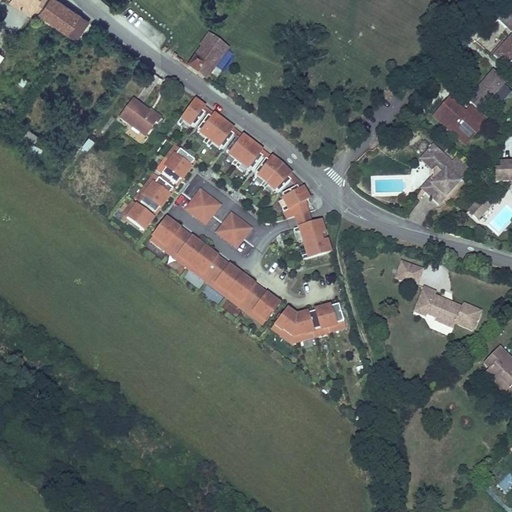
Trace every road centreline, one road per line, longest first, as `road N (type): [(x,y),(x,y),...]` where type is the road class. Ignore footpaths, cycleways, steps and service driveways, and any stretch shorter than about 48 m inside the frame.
road 1 (residential): [(82,0),(268,136),(322,187)]
road 2 (residential): [(463,31),(322,187)]
road 3 (residential): [(322,187),(373,223),(511,262)]
